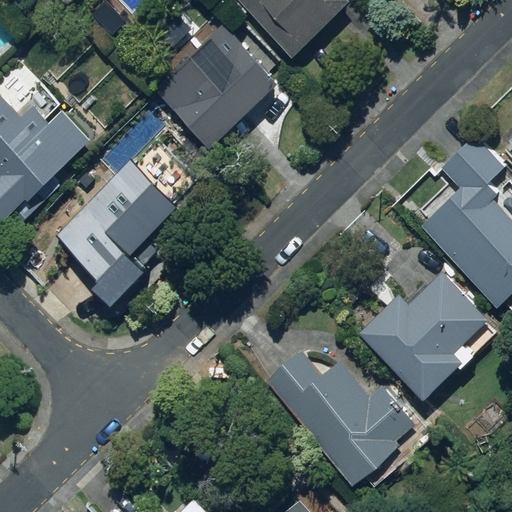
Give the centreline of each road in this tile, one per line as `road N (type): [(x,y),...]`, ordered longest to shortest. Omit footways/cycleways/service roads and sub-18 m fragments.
road 1 (residential): [(111,402),(511,13)]
road 2 (residential): [(0,290),(111,402)]
road 3 (residential): [(6,511),(111,402)]
